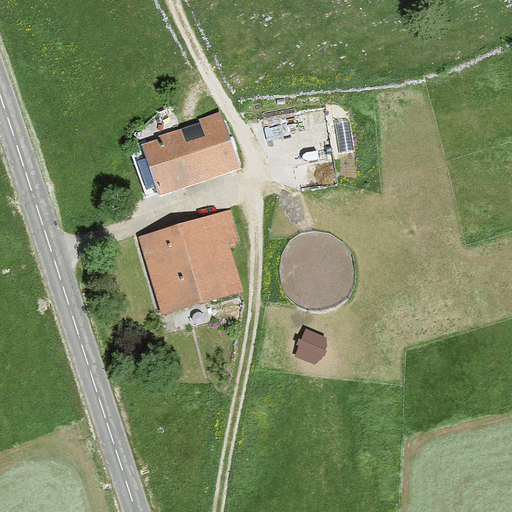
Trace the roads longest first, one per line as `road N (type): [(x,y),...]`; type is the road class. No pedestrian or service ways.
road 1 (track): [(218,511),(255,271),(256,216),(246,146),(171,0)]
road 2 (tertiary): [(0,107),(137,511)]
